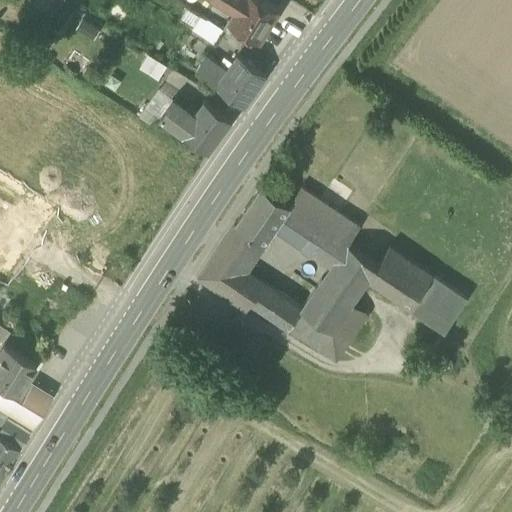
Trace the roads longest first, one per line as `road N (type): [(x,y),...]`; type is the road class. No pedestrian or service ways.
road 1 (tertiary): [(118,350),(238,163),(361,0)]
road 2 (tertiary): [(14,511),(118,350)]
road 3 (residential): [(118,350),(0,275)]
